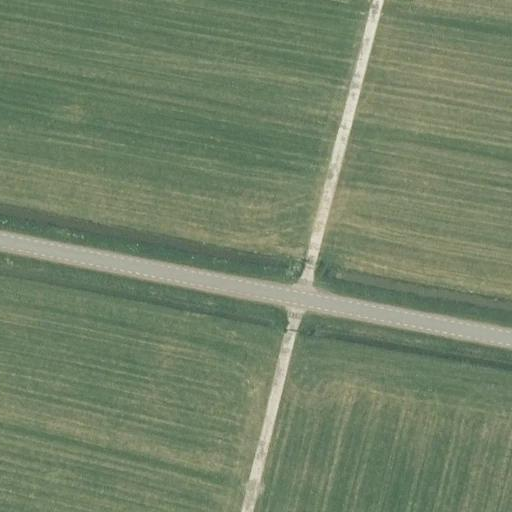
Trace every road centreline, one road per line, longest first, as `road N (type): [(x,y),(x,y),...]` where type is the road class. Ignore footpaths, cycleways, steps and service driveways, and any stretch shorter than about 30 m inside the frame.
road 1 (track): [(378,0),(246,511)]
road 2 (tertiary): [(511,340),(0,244)]
